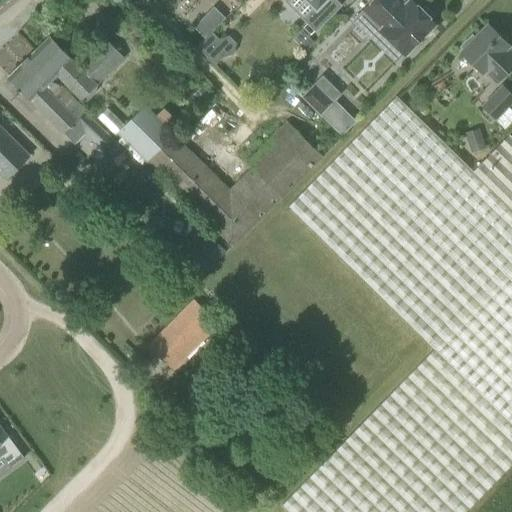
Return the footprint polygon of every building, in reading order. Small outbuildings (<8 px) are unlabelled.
[(286,0),(285,1),(315,31),(341,5),(335,0),(286,0)] [(401,0),(372,0),(364,9),(377,22),(374,25),(404,55),(435,24),(431,19),(435,16),(425,6),(421,10),(411,0),(409,0),(405,4),(401,0)] [(497,81),(511,65),(511,53),(506,48),(509,45),(488,24),(475,38),(472,35),(461,46),(464,49),(461,52),(482,73),(484,71),(496,82),(497,83),(498,82),(497,81)] [(299,46),(308,37),(310,35),(303,27),(292,38),(299,46)] [(197,46),(215,65),(222,58),(233,54),(236,44),(228,36),(218,39),(211,32),(197,46)] [(18,35),(2,51),(14,64),(30,48),(18,35)] [(60,84),(52,92),(44,85),(56,73),(82,101),(84,99),(86,102),(97,92),(94,88),(97,86),(96,85),(123,58),(106,41),(79,68),(71,59),(50,36),(7,77),(8,78),(5,81),(15,92),(18,89),(62,134),(86,111),(60,84)] [(314,85),(303,96),(320,114),(331,102),(314,85)] [(495,118),(511,99),(511,95),(503,86),(483,106),(495,118)] [(434,349),(283,505),(290,511),(465,511),(511,464),(511,137),(509,134),(473,171),(396,96),(288,206),(434,349)] [(252,169),(230,191),(142,104),(114,133),(230,247),(319,157),(285,123),(245,163),(252,169)] [(0,173),(6,180),(30,156),(0,126),(0,173)] [(211,237),(193,256),(208,271),(226,251),(211,237)] [(217,324),(194,301),(149,347),(172,369),(217,324)] [(0,459),(3,457),(11,468),(24,458),(0,424),(0,459)]
